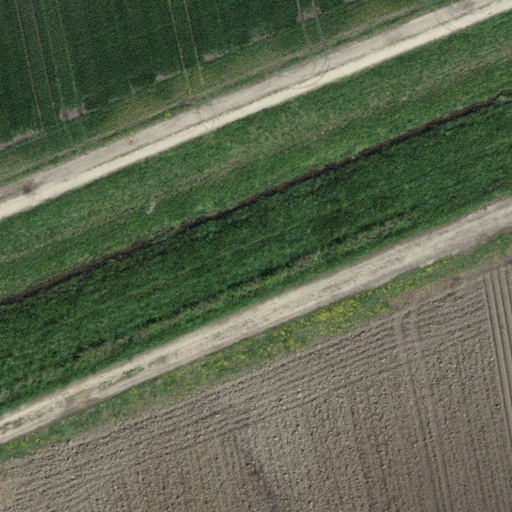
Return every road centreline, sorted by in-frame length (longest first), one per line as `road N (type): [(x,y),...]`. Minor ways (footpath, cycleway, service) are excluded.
road 1 (track): [(0,369),(511,162)]
road 2 (track): [(0,200),(483,0)]
